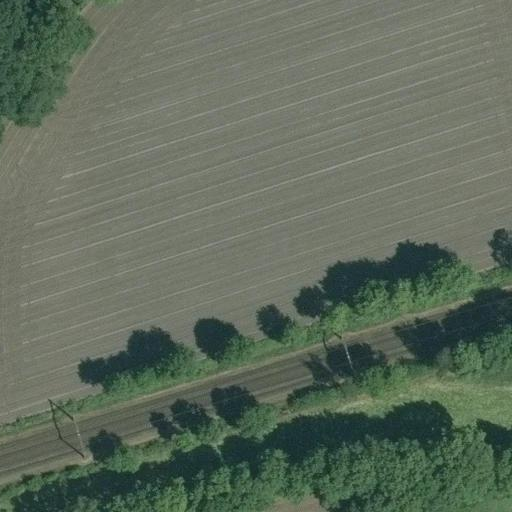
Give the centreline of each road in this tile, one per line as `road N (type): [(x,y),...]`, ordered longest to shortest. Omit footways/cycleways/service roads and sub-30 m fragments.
road 1 (track): [(511,451),(356,458),(105,511)]
road 2 (unclassified): [(0,106),(65,0)]
